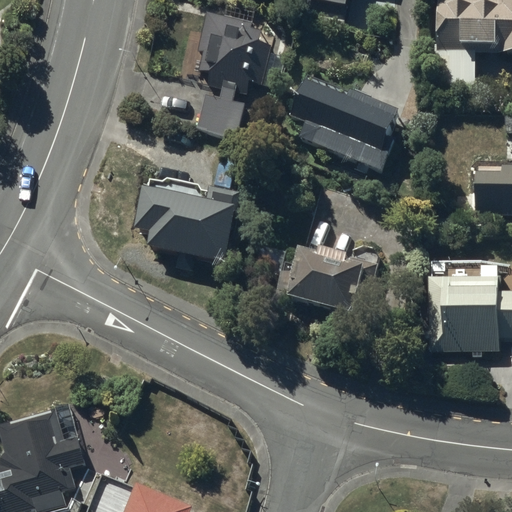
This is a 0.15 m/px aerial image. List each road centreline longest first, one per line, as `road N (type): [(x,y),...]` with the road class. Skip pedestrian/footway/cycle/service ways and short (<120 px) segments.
road 1 (residential): [(6,252),(325,414)]
road 2 (residential): [(95,0),(50,148),(6,252)]
road 3 (residential): [(325,414),(511,450)]
